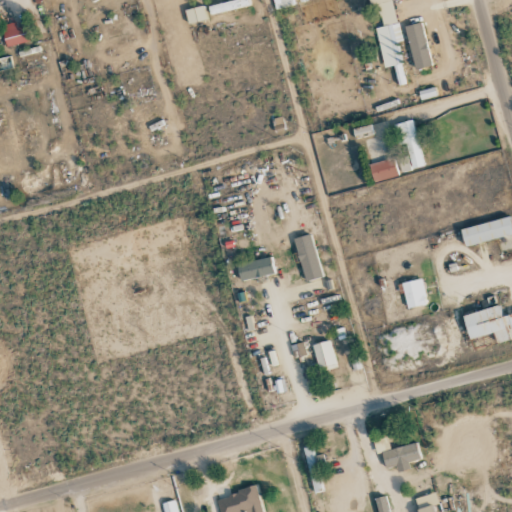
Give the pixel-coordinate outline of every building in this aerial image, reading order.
[(209,13),(250,8),(249,0),(241,0),(208,4),(209,13)] [(383,68),(394,66),(398,86),(405,84),(397,42),(400,42),(392,0),(372,0),(377,27),(376,27),(383,68)] [(206,19),(202,6),(184,10),(188,25),(206,19)] [(28,26),(17,28),(16,23),(2,25),(5,46),(30,43),(28,26)] [(354,138),(372,136),(371,126),(353,128),(354,138)] [(373,182),(398,176),(394,159),(369,164),(373,182)] [(460,228),(464,246),(498,238),(501,251),(511,248),(511,224),(511,218),(460,228)] [(306,282),(323,277),(310,234),(293,240),(306,282)] [(237,265),(241,282),(275,273),(271,256),(237,265)] [(426,306),(423,280),(402,282),(405,308),(426,306)] [(462,316),(469,340),(494,334),(496,343),(511,339),(511,313),(500,317),(498,307),(462,316)] [(337,367),(330,340),(312,345),(319,372),(337,367)] [(275,381),(276,393),(285,392),(285,380),(275,381)] [(421,459),(417,442),(391,449),(387,437),(373,441),(377,454),(381,452),(385,469),(421,459)] [(306,447),(311,493),(323,491),(319,455),(314,456),(313,446),(306,447)] [(219,511),(262,511),(257,487),(215,497),(219,511)] [(434,511),(432,505),(438,503),(435,492),(415,498),(419,510),(413,511),(434,511)] [(389,511),(385,496),(374,499),(377,511),(389,511)] [(177,511),(174,500),(161,504),(163,511),(177,511)]
